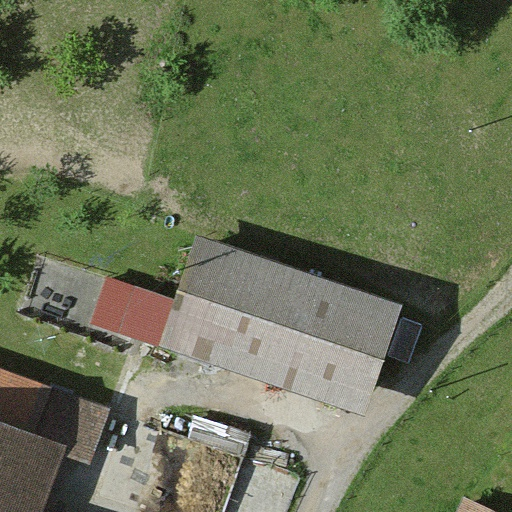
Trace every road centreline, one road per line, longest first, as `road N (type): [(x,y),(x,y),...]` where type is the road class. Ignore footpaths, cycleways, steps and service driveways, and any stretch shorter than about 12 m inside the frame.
road 1 (track): [(511,284),(407,395)]
road 2 (residential): [(407,395),(315,511)]
